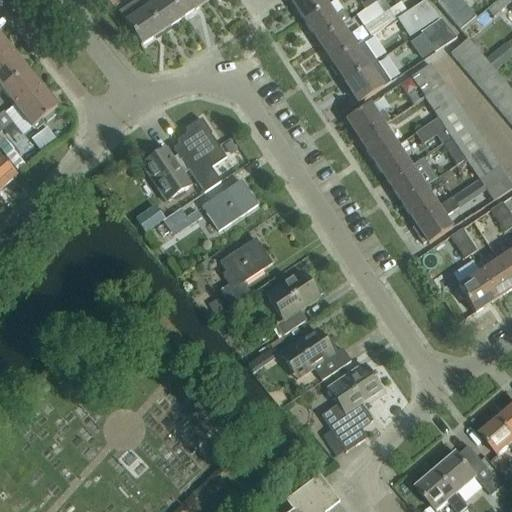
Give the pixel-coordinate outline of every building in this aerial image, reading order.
[(161,33),(181,19),(168,0),(158,0),(145,9),(161,33)] [(168,0),(181,19),(202,5),(198,0),(168,0)] [(303,22),(327,7),(322,0),(292,0),(290,2),(303,22)] [(389,10),(382,0),(378,0),(364,9),(365,10),(355,16),(362,27),(369,23),(375,33),(386,26),(395,20),(406,13),(399,3),(389,10)] [(493,17),(510,2),(507,0),(495,0),(492,3),(493,5),(487,10),(493,17)] [(406,13),(395,20),(406,36),(427,22),(435,16),(436,16),(423,1),(406,13)] [(303,22),(317,43),(340,27),(349,21),(343,12),(334,18),(327,7),(303,22)] [(140,47),(161,33),(145,9),(124,23),(140,47)] [(426,29),(420,33),(421,35),(432,51),(434,53),(440,48),(456,39),(439,20),(426,29)] [(331,63),(354,48),(340,27),(317,43),(331,63)] [(0,61),(11,52),(0,38),(0,61)] [(458,63),(474,49),(466,40),(450,54),(458,63)] [(345,84),(376,63),(362,42),(354,48),(331,63),(345,84)] [(494,71),(511,56),(511,53),(504,44),(485,60),(491,67),(494,71)] [(465,72),(482,58),(474,49),(458,63),(465,72)] [(0,88),(1,91),(26,71),(11,52),(0,61),(0,88)] [(484,60),(482,58),(465,72),(473,81),(491,67),(485,60),(484,60)] [(345,84),(358,104),(381,89),(381,88),(389,83),(376,63),(345,84)] [(424,99),(444,86),(430,65),(411,78),(424,99)] [(481,91),(498,76),(494,71),(491,67),(473,81),(481,91)] [(29,99),(41,89),(26,71),(1,91),(13,105),(14,106),(27,96),(29,99)] [(489,100),(506,86),(498,76),(481,91),(489,100)] [(438,119),(458,106),(444,86),(424,99),(437,118),(438,119)] [(511,91),(506,86),(489,100),(497,109),(511,96),(511,91)] [(49,100),(41,89),(29,99),(27,96),(14,106),(13,105),(4,114),(11,123),(21,135),(31,127),(32,128),(56,109),(56,108),(59,106),(53,97),(49,100)] [(505,118),(511,111),(511,96),(497,109),(505,118)] [(376,116),(369,105),(361,110),(345,121),(359,143),(383,126),(389,122),(382,112),(376,116)] [(471,127),(458,106),(438,119),(437,118),(414,134),(421,145),(435,136),(442,146),(471,127)] [(0,131),(11,123),(4,114),(2,112),(0,114),(0,131)] [(173,149),(177,156),(188,171),(204,194),(220,183),(210,169),(225,159),(210,136),(211,135),(201,120),(185,131),(187,134),(177,141),(179,145),(173,149)] [(373,163),(397,147),(383,126),(359,143),(373,163)] [(465,160),(485,147),(471,127),(442,146),(455,166),(465,160)] [(229,141),(222,146),(228,155),(235,150),(229,141)] [(386,183),(410,167),(397,147),(373,163),(386,183)] [(479,180),(498,167),(485,147),(465,160),(479,180)] [(182,175),(188,171),(177,156),(172,159),(165,149),(141,166),(165,203),(189,186),(184,179),(185,178),(182,175)] [(0,160),(0,190),(15,178),(0,160)] [(400,204),(424,187),(435,180),(422,160),(410,167),(386,183),(400,204)] [(493,201),(511,188),(511,187),(498,167),(479,180),(493,201)] [(217,233),(228,226),(257,206),(240,182),(223,193),(201,208),(212,225),(217,233)] [(437,207),(424,187),(400,204),(414,225),(451,200),(450,198),(437,207)] [(428,245),(444,234),(452,229),(445,218),(458,209),(451,200),(414,225),(428,245)] [(499,221),(509,214),(501,203),(489,211),(496,222),(499,221)] [(134,218),(144,231),(162,218),(152,205),(134,218)] [(185,218),(180,210),(162,222),(172,238),(200,219),(195,211),(185,218)] [(511,219),(509,214),(499,221),(506,231),(510,229),(511,227),(511,219)] [(485,231),(479,222),(473,226),(479,235),(485,231)] [(506,231),(503,233),(509,242),(511,239),(511,232),(510,229),(506,231)] [(456,249),(468,240),(461,230),(449,238),(456,249)] [(230,308),(250,295),(243,284),(255,276),(271,264),(255,240),(238,251),(219,264),(225,272),(221,275),(228,285),(218,291),(230,308)] [(463,259),(475,251),(468,240),(456,249),(463,259)] [(511,284),(511,251),(497,262),(511,284)] [(494,301),(511,289),(511,284),(497,262),(477,275),(494,301)] [(282,321),(275,326),(282,337),(305,321),(299,311),(318,298),(317,297),(321,294),(313,282),(309,285),(301,273),(285,284),(266,297),(282,321)] [(457,289),(455,292),(460,299),(463,299),(474,315),(494,301),(477,275),(473,277),(456,288),(457,289)] [(213,314),(226,308),(221,298),(207,304),(213,314)] [(314,371),(321,382),(350,363),(341,349),(337,352),(328,340),(324,343),(316,331),(281,354),(288,365),(286,367),(297,382),(314,371)] [(267,363),(275,357),(269,350),(261,355),(267,363)] [(371,377),(363,366),(347,378),(328,390),(338,405),(321,417),(330,431),(322,436),(336,457),(344,452),(345,454),(364,441),(358,432),(372,422),(360,405),(380,391),(373,380),(375,379),(373,376),(371,377)] [(511,434),(511,407),(499,419),(511,434)] [(511,434),(499,419),(479,435),(498,457),(509,447),(511,450),(511,434)] [(481,463),(468,447),(458,456),(457,455),(438,471),(457,495),(475,480),(490,497),(501,488),(481,463)] [(462,511),(467,508),(456,496),(457,495),(438,471),(416,489),(435,511),(436,511),(448,503),(455,511),(462,511)] [(325,511),(339,502),(319,476),(285,501),(292,511),(290,511),(325,511)]
